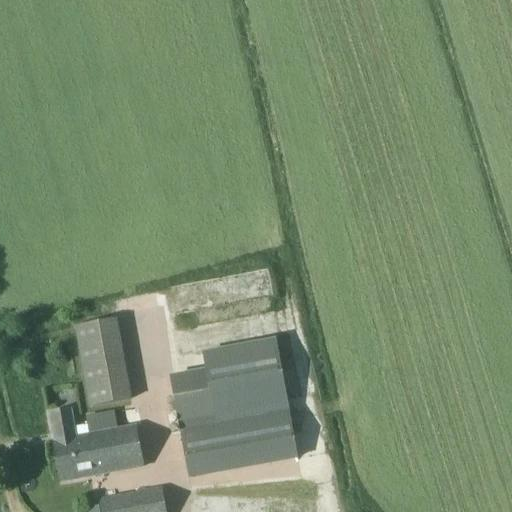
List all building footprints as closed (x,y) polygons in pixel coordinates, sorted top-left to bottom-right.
[(179,304),(200,301),(196,278),(176,281),(179,304)] [(113,318),(142,314),(138,289),(109,293),(113,318)] [(90,406),(131,399),(116,320),(76,327),(90,406)] [(172,387),(181,437),(189,480),(298,459),(278,353),(205,367),(208,381),(172,387)] [(72,438),(77,437),(71,410),(50,414),(59,460),(76,457),(72,438)] [(59,460),(63,482),(143,468),(135,426),(77,437),(72,438),(76,457),(59,460)] [(101,511),(167,511),(163,488),(99,500),(101,511)]
